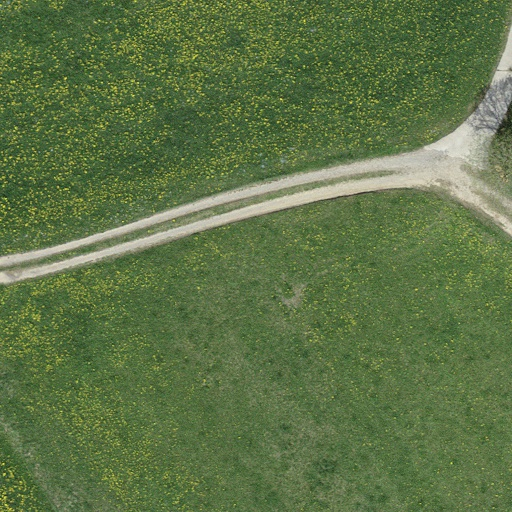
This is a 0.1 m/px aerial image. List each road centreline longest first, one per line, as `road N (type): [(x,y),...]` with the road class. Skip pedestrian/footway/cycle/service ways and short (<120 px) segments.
road 1 (track): [(0,267),(278,190),(443,162)]
road 2 (track): [(511,56),(484,122),(443,162),(511,217)]
